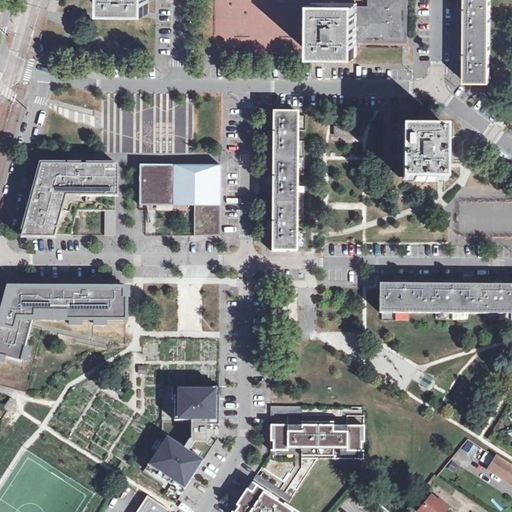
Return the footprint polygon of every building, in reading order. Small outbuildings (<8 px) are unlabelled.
[(148,12),(148,0),(104,0),(105,11),(148,12)] [(313,1),(312,55),(356,55),(356,37),(403,38),(403,0),(372,0),(373,6),(357,6),(357,2),(313,1)] [(466,0),(466,7),(461,6),(461,15),(466,14),(465,51),(461,51),(461,60),(465,59),(465,81),(488,81),(489,0),(466,0)] [(269,131),(269,138),(274,139),(273,176),(268,176),(268,183),(273,183),(273,221),(268,221),(268,228),(273,228),(273,250),(296,250),(298,113),(274,112),(274,131),(269,131)] [(363,140),(362,126),(333,125),(330,142),(354,147),(358,141),(363,140)] [(447,179),(448,127),(404,127),(403,179),(447,179)] [(116,165),(42,165),(31,202),(22,235),(71,236),(78,211),(106,211),(116,211),(116,165)] [(221,166),(139,166),(139,206),(156,206),(156,211),(172,211),(172,206),(194,206),(194,236),(220,237),(221,166)] [(106,236),(116,236),(116,211),(106,211),(106,236)] [(380,312),(511,312),(511,285),(496,285),(447,285),(400,284),(380,284),(380,312)] [(80,287),(7,288),(0,315),(0,355),(21,362),(35,310),(66,309),(66,319),(124,319),(126,287),(80,287)] [(177,395),(175,395),(174,420),(190,420),(190,437),(184,446),(189,450),(196,440),(205,440),(205,436),(207,436),(208,436),(209,436),(210,435),(210,434),(210,433),(214,434),(214,428),(219,428),(219,407),(219,386),(177,386),(177,395)] [(303,406),(271,406),(271,415),(303,415),(303,406)] [(334,422),(302,421),(302,450),(333,450),(333,448),(347,448),(347,453),(364,453),(364,426),(339,426),(339,435),(334,435),(334,422)] [(296,425),(272,425),(272,440),(275,440),(275,451),(280,451),(280,454),(296,454),(296,425)] [(195,474),(204,459),(189,450),(184,446),(167,435),(147,464),(159,472),(157,474),(172,484),(174,482),(185,489),(195,474)] [(462,447),(473,455),(478,449),(467,440),(462,447)] [(511,466),(496,457),(488,468),(511,483),(511,466)] [(237,505),(239,506),(235,511),(233,511),(232,511),(299,511),(274,495),(276,492),(255,478),(237,505)] [(419,511),(442,511),(446,507),(430,495),(418,511),(419,511)] [(170,511),(171,511),(148,496),(136,511),(170,511)]
